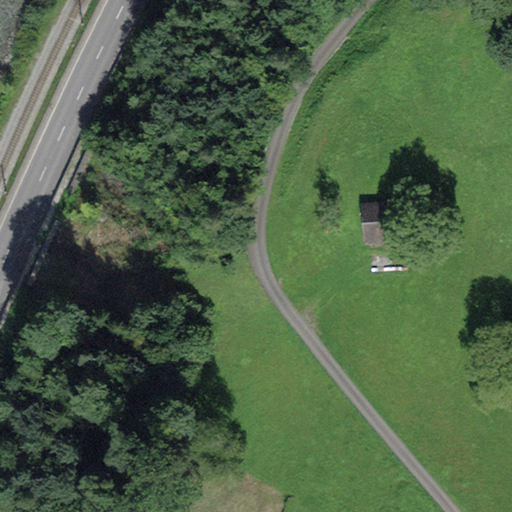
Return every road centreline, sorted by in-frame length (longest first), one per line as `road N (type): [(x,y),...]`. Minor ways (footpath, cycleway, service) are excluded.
road 1 (track): [(451,511),(279,295),(264,261),(261,232),(280,143),(364,0)]
road 2 (secondary): [(115,16),(0,271)]
